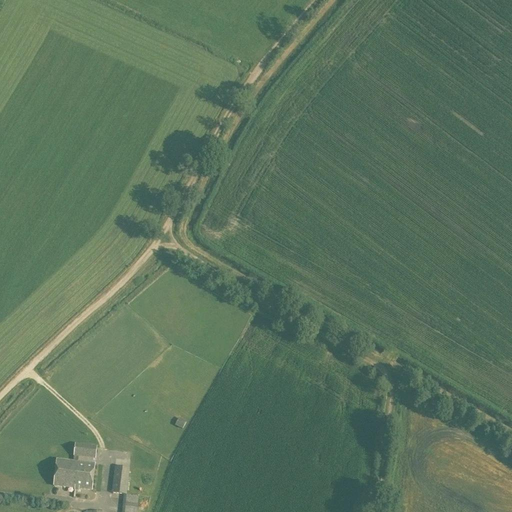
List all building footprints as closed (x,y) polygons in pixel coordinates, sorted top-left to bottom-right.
[(179,419),(176,425),(183,428),(185,422),(179,419)] [(98,457),(98,445),(76,444),(76,456),(98,457)] [(70,488),(73,462),(57,460),(54,486),(70,488)] [(136,486),(150,488),(153,464),(139,462),(136,486)] [(111,494),(126,496),(129,469),(114,467),(111,494)]
